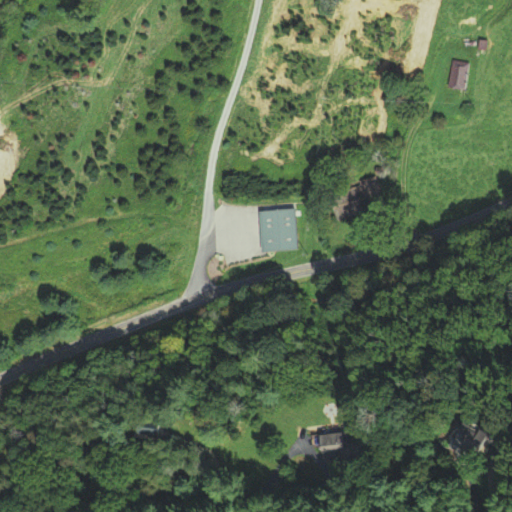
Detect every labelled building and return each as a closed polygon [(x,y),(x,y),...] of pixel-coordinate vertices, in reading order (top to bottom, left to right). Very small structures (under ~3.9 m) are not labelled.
[(448,89),(465,92),(471,64),(454,60),(448,89)] [(377,192),(372,177),(358,182),(363,197),(377,192)] [(326,191),(325,216),(355,217),(356,193),(326,191)] [(255,211),(255,251),(292,251),(291,210),(255,211)] [(483,457),(493,439),(464,424),(454,442),(483,457)] [(327,434),(327,458),(358,458),(358,434),(327,434)]
